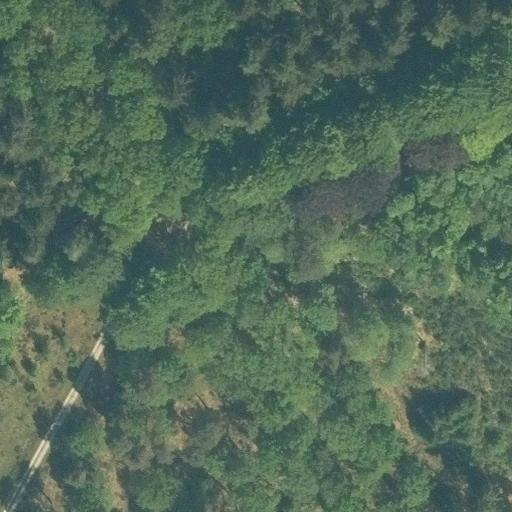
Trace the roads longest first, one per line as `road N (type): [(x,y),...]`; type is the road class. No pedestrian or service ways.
road 1 (unclassified): [(0,256),(174,199),(511,60)]
road 2 (track): [(392,511),(153,173)]
road 3 (track): [(31,0),(153,173)]
